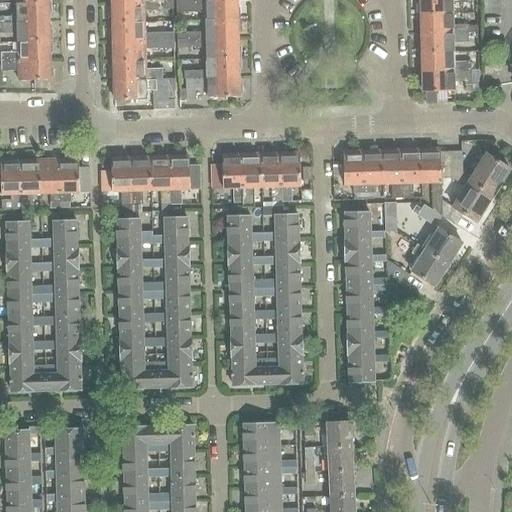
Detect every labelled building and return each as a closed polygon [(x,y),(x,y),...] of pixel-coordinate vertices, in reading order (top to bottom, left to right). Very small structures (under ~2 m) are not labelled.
[(418,1),(419,15),(453,14),(453,5),(467,4),(467,1),(466,0),(420,0),(420,1),(418,1)] [(176,3),(176,9),(186,9),(186,10),(205,9),(205,21),(239,20),(239,6),(237,6),(236,1),(238,1),(176,3)] [(11,16),(11,23),(51,22),(51,21),(49,21),(49,17),(51,17),(50,3),(16,4),(16,16),(11,16)] [(110,9),(111,24),(145,23),(145,11),(158,11),(158,3),(110,4),(110,5),(112,5),(112,9),(110,9)] [(468,25),(453,26),(453,14),(419,15),(419,29),(421,29),(421,34),(419,34),(468,33),(468,27),(468,25)] [(205,21),(206,33),(186,33),(186,34),(177,34),(177,41),(200,40),(240,39),(238,39),(237,34),(239,34),(239,20),(205,21)] [(4,24),(0,23),(0,30),(3,30),(4,32),(17,31),(17,43),(51,41),(51,27),(49,27),(49,23),(51,23),(51,22),(11,23),(11,24),(4,24)] [(173,33),(145,34),(145,23),(111,24),(111,38),(113,38),(113,42),(111,42),(111,43),(157,41),(157,42),(163,42),(163,41),(173,41),(173,33)] [(419,39),(420,52),(454,51),(454,43),(468,42),(468,34),(477,34),(477,33),(468,33),(419,34),(419,35),(421,35),(421,39),(419,39)] [(177,49),(206,48),(206,60),(240,58),(240,44),(238,44),(238,40),(240,40),(240,39),(200,40),(177,41),(177,49)] [(1,53),(1,62),(52,61),(52,60),(50,60),(50,55),(52,55),(51,41),(17,43),(17,53),(1,53)] [(173,41),(163,41),(163,42),(157,42),(157,41),(111,43),(113,43),(114,48),(112,48),(112,62),(146,61),(146,49),(173,48),(173,41)] [(470,62),(454,62),(454,51),(420,52),(420,68),(422,68),(422,72),(420,72),(420,73),(460,71),(460,72),(470,72),(470,71),(470,62)] [(184,80),(185,80),(241,78),(241,77),(239,77),(238,73),(240,73),(240,58),(206,60),(206,71),(184,72),(184,80)] [(1,67),(2,71),(18,71),(19,81),(52,80),(52,66),(50,66),(50,61),(52,61),(1,62),(1,67)] [(112,81),(152,80),(162,80),(162,79),(161,69),(146,70),(146,61),(112,62),(112,76),(114,76),(114,80),(112,81)] [(478,82),(478,84),(479,84),(478,71),(470,71),(470,72),(460,72),(460,71),(420,73),(422,73),(423,78),(421,78),(421,93),(425,92),(438,92),(455,91),(455,84),(465,83),(465,82),(471,82),(478,82)] [(185,80),(186,90),(186,100),(196,100),(195,88),(207,88),(207,98),(241,97),(241,83),(239,83),(239,78),(241,78),(185,80)] [(174,109),(174,100),(168,100),(167,79),(162,79),(162,80),(152,80),(112,81),(112,82),(114,82),(115,86),(113,86),(113,101),(147,100),(147,88),(152,88),(152,110),(174,109)] [(438,92),(425,92),(426,104),(438,104),(438,92)] [(413,193),(413,184),(421,183),(420,150),(406,151),(406,153),(402,153),(402,151),(401,151),(403,199),(412,199),(412,193),(413,193)] [(431,183),(431,198),(441,198),(441,179),(440,153),(440,152),(435,152),(435,150),(420,150),(421,183),(431,183)] [(375,194),(375,185),(383,185),(382,151),(368,152),(368,154),(363,154),(363,152),(365,200),(374,200),(374,194),(375,194)] [(383,185),(394,184),(394,190),(401,190),(402,192),(393,193),(393,199),(403,199),(401,151),(401,153),(396,153),(396,151),(382,151),(383,185)] [(354,194),(355,200),(365,200),(363,152),(362,152),(362,154),(358,154),(358,152),(343,153),(344,186),(353,185),(353,194),(354,194)] [(451,179),(451,152),(440,153),(441,179),(451,179)] [(461,162),(461,152),(451,152),(451,179),(459,183),(465,174),(464,173),(462,172),(461,162)] [(271,196),(272,203),(281,202),(280,154),(280,156),(275,156),(275,154),(261,155),(262,188),(273,187),(273,196),(271,196)] [(281,154),(280,154),(281,202),(291,202),(291,196),(289,196),(289,187),(301,187),(301,179),(300,163),(300,154),(285,154),(285,156),(281,156),(281,154)] [(234,203),(242,203),(243,203),(242,155),(241,155),(241,157),(237,158),(237,156),(222,156),(222,165),(223,189),(233,189),(234,203)] [(253,209),(253,203),(253,196),(251,196),(250,188),(262,188),(261,155),(247,155),(247,157),(243,157),(243,155),(242,155),(243,203),(242,203),(242,209),(253,209)] [(482,163),(472,179),(471,182),(494,196),(493,195),(500,185),(499,185),(509,169),(487,155),(482,163)] [(164,158),(150,158),(151,191),(160,191),(160,200),(161,200),(161,206),(170,205),(171,205),(169,157),(169,159),(164,160),(164,158)] [(170,157),(169,157),(171,205),(171,212),(181,212),(180,205),(180,199),(181,199),(181,190),(190,190),(190,166),(189,157),(175,157),(175,159),(170,159),(170,157)] [(132,159),(131,159),(133,206),(142,206),(142,200),(143,200),(142,191),(151,191),(150,158),(136,158),(136,160),(132,161),(132,159)] [(111,159),(112,171),(112,192),(125,192),(125,197),(124,197),(124,200),(123,200),(123,207),(133,206),(131,159),(130,159),(130,161),(126,161),(126,159),(111,159)] [(71,193),(80,193),(79,169),(79,160),(64,161),(64,162),(60,163),(60,161),(59,161),(60,202),(70,202),(71,202),(71,193)] [(33,214),(33,204),(33,194),(41,194),(40,161),(25,162),(26,163),(21,163),(21,162),(20,162),(22,210),(21,210),(21,215),(33,214)] [(41,194),(50,194),(50,202),(60,202),(59,161),(58,161),(58,163),(54,163),(54,161),(40,161),(41,194)] [(2,210),(21,210),(22,210),(20,162),(20,163),(15,163),(15,162),(1,162),(1,174),(2,195),(11,195),(11,200),(2,201),(2,210)] [(311,163),(300,163),(301,179),(311,179),(311,163)] [(222,165),(212,166),(212,189),(223,189),(222,165)] [(200,166),(190,166),(190,190),(200,190),(200,166)] [(89,168),(79,169),(80,193),(90,193),(91,193),(90,168),(89,168)] [(112,171),(101,172),(102,193),(112,192),(112,171)] [(459,200),(453,208),(476,222),(486,206),(493,196),(493,197),(494,196),(471,182),(472,179),(465,174),(459,183),(467,188),(459,200)] [(441,212),(441,198),(431,198),(432,211),(441,217),(441,212)] [(447,220),(454,209),(453,208),(441,201),(441,212),(441,217),(447,220)] [(396,203),(384,204),(385,218),(396,218),(396,203)] [(416,206),(412,212),(417,216),(421,210),(416,206)] [(435,227),(436,225),(441,217),(432,211),(424,206),(417,216),(435,227)] [(371,233),(371,225),(371,213),(344,214),(345,238),(371,238),(371,240),(385,239),(385,232),(371,233)] [(263,234),(263,241),(275,241),(299,240),(298,233),(298,215),(275,216),(275,226),(275,233),(263,234)] [(251,217),(227,217),(228,233),(228,242),(251,241),(263,241),(263,234),(251,234),(251,233),(251,227),(251,217)] [(164,219),(164,229),(164,237),(154,237),(154,246),(165,246),(165,244),(188,243),(187,218),(164,219)] [(396,232),(396,218),(385,218),(385,232),(396,232)] [(125,220),(117,220),(117,245),(141,244),(141,247),(154,246),(154,237),(152,237),(152,233),(140,233),(140,220),(139,220),(132,220),(125,220)] [(53,222),(54,233),(54,239),(42,240),(42,248),(54,248),(54,247),(77,246),(77,222),(53,222)] [(29,223),(6,224),(7,248),(30,248),(30,249),(42,248),(42,240),(30,240),(30,233),(29,223)] [(438,228),(435,233),(425,250),(450,266),(451,266),(449,265),(462,244),(454,238),(438,228)] [(371,256),(371,251),(371,240),(371,238),(345,238),(345,262),(372,262),(372,263),(386,263),(386,256),(371,256)] [(299,240),(275,241),(275,257),(264,258),(264,266),(276,266),(276,264),(299,264),(299,240)] [(228,242),(229,266),(252,265),(252,267),(264,266),(264,258),(252,258),(251,254),(251,241),(228,242)] [(189,267),(188,243),(165,244),(165,246),(165,258),(165,261),(153,261),(154,270),(165,270),(165,268),(189,267)] [(117,245),(118,269),(142,268),(142,271),(154,270),(153,261),(141,261),(141,255),(141,247),(141,244),(117,245)] [(411,272),(418,276),(435,287),(448,265),(450,267),(450,266),(425,250),(424,251),(417,245),(411,254),(419,259),(411,272)] [(78,270),(77,246),(54,247),(54,248),(54,263),(42,264),(43,272),(54,272),(54,271),(78,270)] [(7,248),(7,272),(31,271),(31,273),(43,272),(42,264),(30,264),(30,249),(30,248),(7,248)] [(345,262),(346,286),(388,285),(387,284),(382,284),(382,279),(372,280),(372,263),(372,262),(345,262)] [(264,281),(264,289),(300,287),(299,264),(276,264),(276,266),(276,281),(264,281)] [(403,286),(404,285),(409,276),(392,264),(387,271),(388,276),(394,281),(403,286)] [(229,290),(264,289),(264,281),(253,281),(252,277),(252,267),(252,265),(229,266),(229,290)] [(152,284),(153,292),(189,291),(189,267),(165,268),(165,270),(166,284),(152,284)] [(119,293),(153,292),(152,284),(142,285),(142,271),(142,268),(118,269),(119,293)] [(43,287),(43,295),(79,294),(78,270),(54,271),(54,272),(55,286),(43,287)] [(8,296),(43,295),(43,287),(31,287),(31,273),(31,271),(7,272),(8,296)] [(346,286),(347,310),(373,309),(372,293),(388,293),(388,285),(346,286)] [(300,287),(264,289),(264,298),(277,298),(277,312),(301,311),(300,287)] [(230,313),(254,313),(253,298),(264,298),(264,289),(229,290),(230,313)] [(166,301),(167,315),(190,314),(189,291),(153,292),(154,301),(166,301)] [(119,316),(143,316),(143,302),(154,301),(153,292),(119,293),(119,316)] [(79,294),(43,295),(43,304),(55,303),(56,318),(79,318),(79,294)] [(43,304),(43,295),(8,296),(9,320),(32,319),(32,304),(43,304)] [(347,310),(347,334),(373,333),(373,316),(387,315),(387,309),(373,309),(347,310)] [(301,335),(301,311),(277,312),(267,313),(267,320),(277,320),(278,336),(301,335)] [(254,313),(230,313),(231,337),(254,337),(254,326),(254,321),(267,320),(267,313),(254,313)] [(190,314),(167,315),(155,315),(155,323),(167,323),(167,338),(156,339),(191,338),(190,314)] [(143,316),(119,316),(120,340),(144,340),(143,324),(155,323),(155,315),(143,316)] [(79,318),(56,318),(44,319),(44,327),(56,326),(57,342),(80,341),(79,318)] [(9,320),(9,344),(33,343),(33,342),(32,327),(44,327),(44,319),(32,319),(9,320)] [(347,334),(348,358),(374,357),(374,339),(388,339),(388,332),(373,333),(347,334)] [(278,343),(278,360),(302,359),(301,335),(278,336),(265,336),(266,344),(278,343)] [(231,337),(231,361),(255,360),(255,344),(266,344),(265,336),(254,337),(231,337)] [(168,347),(168,363),(191,362),(191,338),(156,339),(156,348),(168,347)] [(120,340),(121,364),(144,363),(144,348),(156,348),(156,339),(144,340),(120,340)] [(57,350),(57,366),(81,365),(80,341),(57,342),(44,342),(44,350),(57,350)] [(9,344),(10,367),(34,367),(33,356),(33,350),(44,350),(44,342),(33,342),(33,343),(9,344)] [(349,382),(375,382),(374,372),(374,363),(389,363),(388,357),(374,357),(348,358),(349,382)] [(302,359),(278,360),(267,361),(267,384),(303,383),(302,359)] [(255,361),(255,360),(231,361),(232,385),(267,384),(267,361),(255,361)] [(191,362),(168,363),(156,363),(157,388),(192,387),(191,362)] [(156,363),(144,363),(121,364),(121,389),(157,388),(156,363)] [(81,365),(57,366),(47,366),(47,369),(46,369),(46,391),(81,390),(81,365)] [(46,391),(46,369),(43,369),(43,367),(34,367),(10,367),(11,392),(46,391)] [(327,422),(328,447),(352,446),(351,421),(327,422)] [(313,437),(313,433),(313,423),(304,424),(304,437),(313,437)] [(280,446),(279,431),(295,430),(295,424),(279,425),(279,424),(243,425),(244,447),(280,446)] [(158,427),(158,449),(169,449),(170,452),(194,451),(193,426),(158,427)] [(29,431),(5,432),(5,455),(30,454),(29,441),(29,435),(40,435),(40,427),(29,427),(29,431)] [(123,453),(147,453),(147,450),(158,449),(158,427),(122,428),(123,453)] [(55,430),(55,449),(44,449),(44,457),(56,457),(56,459),(83,458),(82,430),(55,430)] [(244,447),(244,468),(296,467),(296,461),(280,462),(280,446),(244,447)] [(328,447),(328,460),(329,472),(353,471),(352,446),(328,447)] [(194,451),(170,452),(170,469),(159,469),(159,477),(195,476),(194,451)] [(159,477),(159,469),(147,469),(147,453),(123,453),(124,478),(159,477)] [(6,479),(30,478),(30,463),(41,462),(40,455),(30,455),(30,454),(5,455),(6,456),(6,479)] [(56,459),(56,472),(45,472),(45,480),(56,479),(56,482),(84,482),(83,458),(56,459)] [(305,473),(314,473),(314,460),(305,461),(305,473)] [(296,467),(244,468),(245,489),(281,488),(281,474),(296,474),(296,467)] [(329,472),(330,497),(354,496),(353,471),(329,472)] [(315,485),(314,473),(305,473),(305,486),(315,485)] [(160,495),(160,502),(195,501),(195,476),(159,477),(159,479),(170,479),(171,495),(160,495)] [(124,503),(160,502),(160,495),(148,495),(148,479),(159,479),(159,477),(124,478),(124,503)] [(31,501),(31,486),(41,486),(41,478),(30,478),(6,479),(7,502),(31,501)] [(56,482),(57,495),(45,496),(45,503),(57,503),(57,506),(84,505),(84,482),(56,482)] [(282,509),(281,498),(281,496),(297,495),(297,488),(281,489),(281,488),(245,489),(246,510),(282,509)] [(330,497),(330,511),(354,511),(354,496),(330,497)] [(31,511),(31,510),(42,509),(42,501),(31,501),(7,502),(7,511),(31,511)] [(195,511),(195,501),(160,502),(160,510),(171,510),(170,511),(195,511)] [(160,510),(160,502),(124,503),(124,511),(148,511),(149,510),(160,510)]
